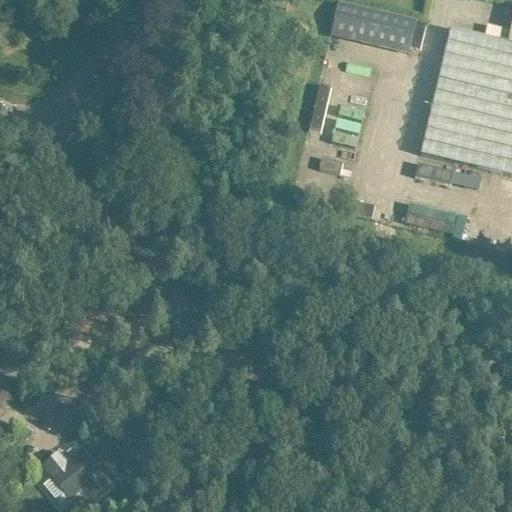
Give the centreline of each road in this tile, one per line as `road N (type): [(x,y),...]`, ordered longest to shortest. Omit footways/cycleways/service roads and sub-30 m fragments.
road 1 (tertiary): [(361,511),(270,391),(22,123)]
road 2 (residential): [(22,123),(150,17),(158,0)]
